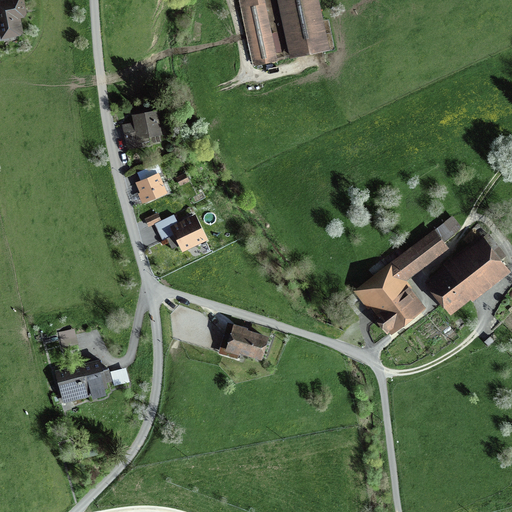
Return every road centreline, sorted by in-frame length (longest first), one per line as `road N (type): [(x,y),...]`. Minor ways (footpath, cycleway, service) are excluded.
road 1 (residential): [(149,286),(100,89),(93,0)]
road 2 (track): [(368,356),(428,309),(419,276),(456,241),(511,151)]
road 3 (residential): [(74,511),(132,452),(153,408),(158,344),(149,286)]
road 4 (residential): [(380,376),(368,356),(149,286)]
road 5 (track): [(380,376),(448,356),(478,330),(511,275)]
